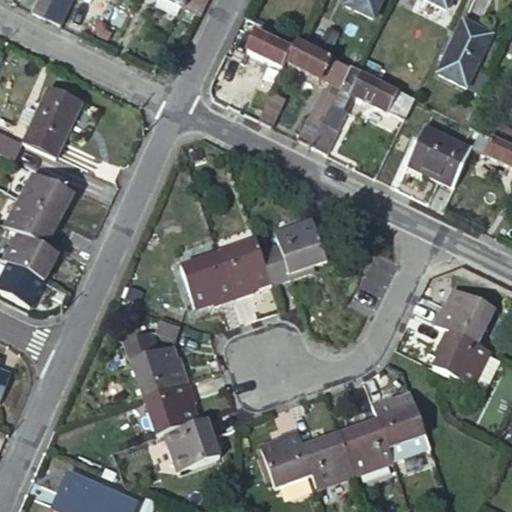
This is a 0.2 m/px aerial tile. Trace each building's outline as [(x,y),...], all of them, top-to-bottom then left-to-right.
[(61,23),(70,6),(72,0),(35,0),(29,14),(59,28),(61,23)] [(158,0),(198,20),(207,1),(204,0),(158,0)] [(384,0),(349,0),(348,3),(376,17),(384,0)] [(452,0),(423,0),(447,11),(452,0)] [(492,38),(464,24),(439,77),(467,90),(492,38)] [(294,44),(272,33),(260,28),(256,38),(247,56),(280,73),(284,66),(294,44)] [(305,49),(294,44),(284,66),(317,83),(319,81),(329,87),(326,94),(320,91),(309,116),(306,115),(293,143),(307,149),(335,90),(345,69),(305,49)] [(359,75),(345,69),(335,90),(346,95),(382,113),(393,91),(359,75)] [(335,90),(307,149),(323,157),(344,114),(338,111),(346,95),(335,90)] [(49,91),(22,145),(56,161),(82,107),(49,91)] [(282,102),(270,95),(256,124),(268,131),(282,102)] [(401,168),(450,192),(470,152),(420,128),(401,168)] [(20,144),(0,134),(0,157),(12,163),(20,144)] [(511,148),(486,136),(477,156),(511,172),(511,148)] [(39,172),(23,205),(63,224),(78,191),(39,172)] [(23,205),(8,235),(20,241),(48,255),(63,224),(23,205)] [(265,283),(267,289),(313,273),(311,266),(326,261),(312,222),(271,236),(274,248),(255,254),(265,283)] [(48,255),(20,241),(7,267),(13,270),(49,287),(60,261),(48,255)] [(214,255),(229,301),(249,294),(248,289),(265,283),(255,254),(251,243),(214,255)] [(208,302),(210,307),(229,301),(214,255),(175,268),(189,309),(208,302)] [(37,313),(49,287),(13,270),(0,296),(37,313)] [(127,282),(121,299),(137,305),(143,289),(127,282)] [(438,310),(430,329),(440,334),(474,350),(493,312),(451,293),(442,312),(438,310)] [(428,372),(440,378),(468,391),(486,355),(474,350),(440,334),(431,353),(436,355),(428,372)] [(121,367),(135,403),(182,386),(175,368),(170,369),(164,351),(144,358),(137,340),(114,348),(121,367)] [(486,355),(468,391),(483,398),(500,362),(486,355)] [(0,398),(10,376),(0,371),(0,398)] [(135,403),(150,443),(160,439),(192,428),(185,409),(190,407),(182,386),(135,403)] [(420,440),(405,400),(385,408),(384,403),(366,409),(370,421),(381,453),(420,440)] [(334,439),(349,481),(387,468),(381,453),(370,421),(351,428),(353,433),(334,439)] [(192,428),(160,439),(175,477),(216,463),(208,443),(213,441),(206,422),(192,428)] [(295,447),(291,435),(270,443),(272,448),(254,454),(267,494),(307,481),(295,447)] [(307,481),(311,493),(349,481),(334,439),(317,445),(315,440),(295,447),(307,481)] [(132,511),(135,507),(66,478),(53,510),(56,511),(132,511)]
